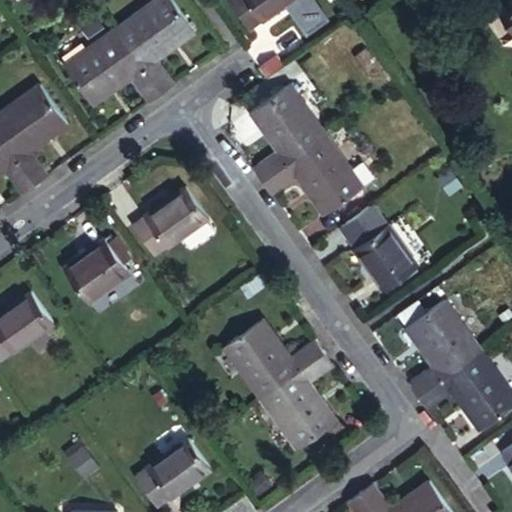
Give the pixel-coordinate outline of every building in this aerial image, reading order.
[(168,0),(139,0),(108,23),(157,90),(170,81),(151,54),(188,27),(168,0)] [(229,0),(249,25),(284,0),(286,0),(293,10),(308,0),(229,0)] [(511,0),(489,0),(507,23),(511,18),(511,0)] [(108,23),(57,60),(86,100),(122,75),(141,102),(157,90),(108,23)] [(266,53),(254,62),(261,72),(274,63),(266,53)] [(30,80),(0,101),(0,140),(30,182),(43,173),(24,147),(60,120),(30,80)] [(328,131),(293,82),(251,111),(277,147),(249,168),(259,181),(328,131)] [(366,182),(328,131),(259,181),(269,195),(298,175),(325,212),(366,182)] [(0,140),(0,172),(14,193),(30,182),(0,140)] [(125,225),(150,258),(207,217),(183,184),(125,225)] [(379,284),(417,255),(383,210),(345,238),(379,284)] [(95,238),(56,269),(81,302),(121,272),(116,265),(99,244),(95,238)] [(107,239),(99,244),(116,265),(123,260),(107,239)] [(481,342),(444,291),(403,321),(429,357),(401,378),(411,392),(481,342)] [(0,309),(0,349),(41,319),(22,293),(0,309)] [(256,314),(213,345),(252,399),(320,351),(309,335),(284,353),(256,314)] [(511,399),(511,384),(481,342),(411,392),(421,406),(450,385),(479,424),(511,399)] [(320,351),(252,399),(287,449),(331,418),(306,383),(330,364),(320,351)] [(127,468),(150,499),(205,459),(182,428),(127,468)] [(511,466),(511,441),(500,450),(511,466)] [(357,489),(373,511),(452,511),(427,477),(391,503),(373,477),(357,489)] [(373,511),(357,489),(341,501),(349,511),(373,511)]
